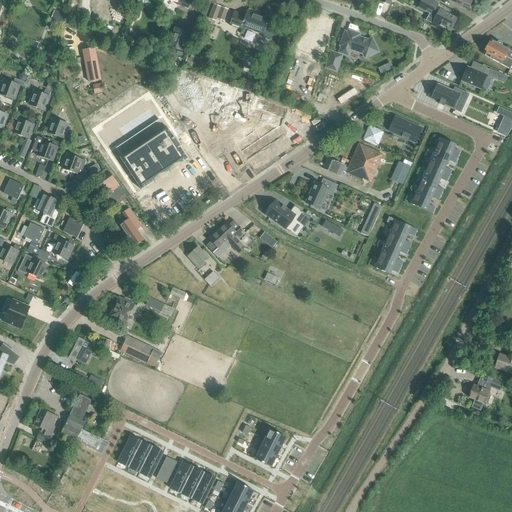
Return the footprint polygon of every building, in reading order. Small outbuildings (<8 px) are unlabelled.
[(179,0),(178,5),(188,9),(191,0),(179,0)] [(449,33),(451,31),(457,19),(440,10),(437,9),(436,8),(439,3),(433,0),(422,0),(418,8),(426,12),(427,10),(431,12),(428,17),(435,20),(432,26),(442,31),(443,30),(449,33)] [(473,0),(447,0),(468,11),(473,0)] [(228,10),(221,7),(214,5),(209,19),(215,21),(217,18),(217,19),(224,21),(228,10)] [(61,25),(64,15),(54,11),(51,21),(53,22),(61,25)] [(229,25),(243,30),(244,27),(265,35),(271,20),(247,12),(246,16),(234,12),(229,25)] [(53,22),(51,29),(58,32),(61,25),(53,22)] [(169,48),(181,53),(188,34),(175,29),(169,48)] [(348,56),(350,49),(363,54),(365,57),(365,58),(378,52),(372,39),(368,41),(358,37),(359,35),(349,31),(348,34),(345,33),(341,46),(342,46),(340,53),(348,56)] [(510,70),(511,65),(511,48),(508,47),(507,49),(501,46),(502,45),(502,43),(499,42),(498,42),(497,43),(493,41),(492,43),(489,42),(483,55),(510,70)] [(95,48),(83,51),(89,83),(101,80),(95,48)] [(327,68),(336,71),(341,56),(332,53),(327,68)] [(188,56),(185,63),(197,68),(199,61),(188,56)] [(391,63),(379,69),(381,74),(393,68),(391,63)] [(467,67),(461,81),(481,89),(486,78),(487,76),(504,83),(507,76),(490,69),(489,70),(486,69),(487,68),(486,68),(473,63),(471,69),(467,67)] [(18,78),(20,80),(23,81),(25,80),(27,77),(25,74),(22,73),(19,75),(18,78)] [(19,85),(20,81),(15,79),(14,83),(5,80),(0,92),(0,94),(14,100),(19,85)] [(191,79),(171,93),(214,157),(264,123),(251,104),(221,124),(191,79)] [(106,82),(93,85),(94,94),(107,92),(106,82)] [(48,84),(46,90),(54,93),(56,87),(48,84)] [(459,101),(464,104),(469,94),(455,88),(453,91),(438,85),(432,99),(439,103),(439,104),(444,106),(444,105),(455,110),(459,101)] [(29,105),(44,111),(49,96),(51,92),(45,90),(44,94),(35,91),(29,105)] [(13,134),(28,139),(35,121),(29,118),(28,122),(19,119),(13,134)] [(48,133),(62,139),(68,124),(53,119),(48,133)] [(393,133),(415,143),(421,129),(399,119),(393,133)] [(157,120),(114,150),(120,159),(119,159),(140,191),(153,182),(154,183),(165,176),(164,175),(168,172),(169,173),(180,166),(179,165),(186,160),(178,149),(179,148),(173,139),(172,139),(164,128),(163,129),(157,120)] [(364,140),(377,145),(377,146),(382,132),(369,127),(364,140)] [(37,137),(31,151),(38,153),(37,156),(52,161),(55,152),(58,153),(62,144),(53,141),(52,145),(43,142),(44,140),(37,137)] [(83,137),(77,139),(80,146),(85,144),(83,137)] [(440,138),(436,148),(458,158),(460,152),(454,149),(456,145),(440,138)] [(348,168),(347,170),(346,172),(346,174),(362,181),(363,180),(371,183),(383,155),(359,144),(349,167),(348,168)] [(436,148),(432,157),(447,164),(449,160),(455,163),(458,158),(436,148)] [(68,155),(63,169),(77,175),(78,172),(81,173),(86,161),(83,160),(68,155)] [(432,157),(427,166),(449,176),(452,171),(446,168),(447,164),(432,157)] [(328,158),(323,169),(341,177),(348,161),(343,158),(340,163),(328,158)] [(402,163),(396,176),(405,180),(410,167),(402,163)] [(91,168),(95,174),(101,170),(97,164),(91,168)] [(427,166),(423,176),(439,183),(441,179),(447,182),(449,176),(427,166)] [(111,174),(100,182),(105,190),(109,195),(121,187),(117,182),(111,174)] [(423,176),(419,185),(441,195),(443,189),(437,186),(439,183),(423,176)] [(315,183),(306,203),(320,209),(321,210),(328,195),(333,197),(338,186),(323,179),(321,185),(315,183)] [(16,204),(17,200),(24,186),(10,180),(3,194),(12,198),(11,202),(16,204)] [(34,185),(29,196),(37,199),(42,188),(34,185)] [(419,185),(415,194),(431,201),(432,198),(438,200),(441,195),(419,185)] [(415,194),(411,204),(426,211),(432,214),(435,208),(429,205),(431,201),(415,194)] [(43,195),(37,209),(46,214),(44,217),(41,223),(52,228),(59,211),(54,209),(58,202),(43,195)] [(276,202),(266,215),(290,232),(298,222),(304,227),(311,218),(294,206),(290,212),(286,210),(282,207),(276,202)] [(371,211),(365,224),(372,228),(378,214),(382,207),(374,203),(371,211)] [(5,211),(0,208),(0,225),(4,228),(11,214),(13,215),(15,211),(7,208),(5,211)] [(120,226),(134,247),(144,241),(137,230),(142,226),(130,209),(123,213),(127,221),(120,226)] [(63,232),(77,239),(84,224),(70,218),(63,232)] [(238,253),(239,253),(244,248),(237,240),(245,233),(233,220),(229,225),(227,223),(218,231),(231,246),(238,253)] [(393,225),(391,230),(407,237),(408,233),(414,236),(417,230),(395,220),(393,225)] [(30,223),(24,237),(32,241),(30,245),(27,250),(38,256),(41,251),(37,250),(40,245),(38,244),(45,230),(30,223)] [(365,224),(361,233),(368,237),(372,228),(365,224)] [(334,225),(330,232),(339,237),(343,230),(334,225)] [(260,239),(262,235),(249,230),(248,234),(260,239)] [(391,230),(387,239),(409,249),(411,243),(405,241),(407,237),(391,230)] [(231,246),(218,231),(209,239),(211,242),(206,246),(217,258),(231,246)] [(53,253),(67,260),(74,246),(75,242),(70,240),(68,243),(60,239),(53,253)] [(387,239),(383,249),(398,256),(400,252),(406,255),(409,249),(387,239)] [(0,253),(0,259),(11,265),(18,251),(20,247),(15,245),(13,249),(4,244),(0,253)] [(199,247),(188,257),(198,268),(200,270),(207,264),(205,262),(209,259),(199,247)] [(383,249),(378,258),(400,268),(403,262),(397,259),(398,256),(383,249)] [(38,256),(47,260),(49,254),(41,250),(41,251),(38,256)] [(26,255),(18,270),(26,274),(27,273),(40,279),(47,265),(29,257),(26,255)] [(378,258),(374,268),(390,275),(390,274),(392,271),(398,273),(400,268),(378,258)] [(213,272),(204,280),(210,286),(218,278),(213,272)] [(246,282),(253,285),(256,280),(249,276),(246,282)] [(267,277),(265,281),(275,286),(277,282),(267,277)] [(135,306),(135,305),(127,301),(128,300),(124,298),(124,299),(119,297),(110,317),(125,325),(131,312),(134,314),(137,307),(135,306)] [(148,307),(171,317),(174,310),(152,299),(148,307)] [(9,307),(3,322),(8,324),(8,326),(15,329),(16,327),(21,330),(28,315),(27,315),(30,307),(13,300),(10,307),(9,307)] [(74,335),(64,354),(76,360),(77,359),(82,361),(87,350),(92,352),(95,346),(74,335)] [(162,354),(154,349),(128,336),(120,352),(147,364),(157,369),(159,364),(158,363),(162,354)] [(0,376),(6,362),(14,366),(14,365),(14,364),(19,357),(20,357),(3,344),(3,345),(0,349),(0,376)] [(100,357),(103,350),(96,347),(93,353),(100,357)] [(494,368),(494,369),(511,374),(511,355),(510,354),(509,354),(508,356),(499,354),(499,355),(495,368),(494,368)] [(474,385),(469,398),(474,400),(471,408),(480,411),(483,404),(484,404),(484,403),(487,404),(491,396),(488,394),(490,389),(491,387),(499,391),(502,384),(482,375),(477,387),(474,385)] [(90,378),(87,383),(96,388),(99,382),(90,378)] [(102,454),(108,442),(97,437),(82,429),(85,423),(81,421),(91,401),(80,396),(70,415),(61,434),(76,442),(85,446),(102,454)] [(36,439),(48,444),(52,436),(51,436),(55,429),(53,428),(58,418),(41,410),(34,425),(42,429),(41,432),(40,431),(36,439)] [(265,439),(265,440),(281,448),(286,438),(270,429),(265,439)] [(131,436),(124,449),(135,455),(141,442),(131,437),(132,436),(131,436)] [(263,438),(258,448),(276,458),(281,448),(265,440),(265,439),(263,438)] [(141,442),(135,455),(146,460),(152,448),(141,442)] [(152,448),(146,460),(157,465),(164,452),(163,452),(162,453),(152,448)] [(258,448),(253,458),(271,468),(276,458),(258,448)] [(124,449),(117,463),(118,463),(119,462),(129,467),(135,455),(124,449)] [(135,455),(129,467),(140,472),(146,460),(135,455)] [(146,460),(140,472),(150,477),(149,479),(150,479),(157,465),(146,460)] [(183,462),(176,475),(187,481),(193,468),(183,463),(184,462),(183,462)] [(193,468),(187,481),(198,486),(204,474),(193,468)] [(204,474),(198,486),(209,491),(216,478),(215,478),(214,479),(204,474)] [(176,475),(169,489),(170,489),(171,488),(181,493),(187,481),(176,475)] [(187,481),(181,493),(192,498),(198,486),(187,481)] [(235,482),(230,492),(249,501),(254,491),(235,482)] [(198,486),(192,498),(202,503),(202,505),(209,491),(198,486)] [(230,492),(225,502),(227,503),(228,502),(244,511),(249,501),(230,492)] [(223,511),(222,511),(243,511),(244,511),(228,502),(227,503),(223,511)]
